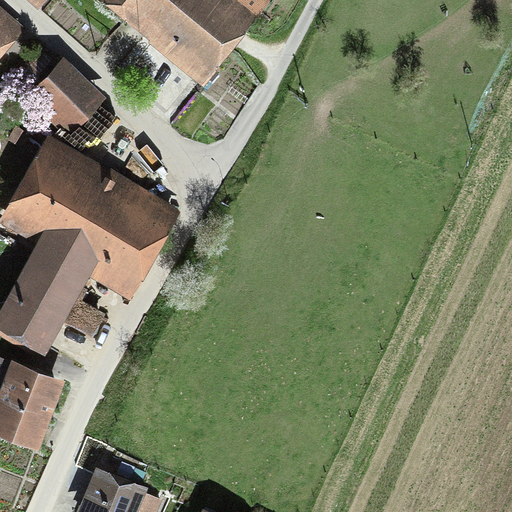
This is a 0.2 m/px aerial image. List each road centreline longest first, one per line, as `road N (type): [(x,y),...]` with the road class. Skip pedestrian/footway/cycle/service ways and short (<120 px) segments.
road 1 (residential): [(10,0),(183,158),(194,182),(188,219),(107,359),(37,511)]
road 2 (track): [(192,169),(238,137),(316,0)]
